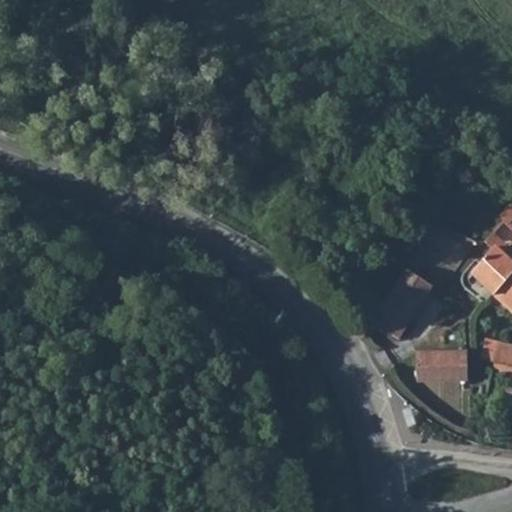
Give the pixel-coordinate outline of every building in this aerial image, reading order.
[(506,222),(488,243),(496,252),(499,249),(504,253),(511,244),(511,206),(500,218),(506,222)] [(496,252),(474,275),(493,293),(511,273),(511,261),(504,253),(499,249),(496,252)] [(406,271),(372,324),(400,340),(434,287),(406,271)] [(511,273),(493,293),(511,312),(511,273)] [(486,338),(481,357),(496,362),(501,342),(486,338)] [(466,351),(416,355),(418,384),(467,380),(466,351)]
